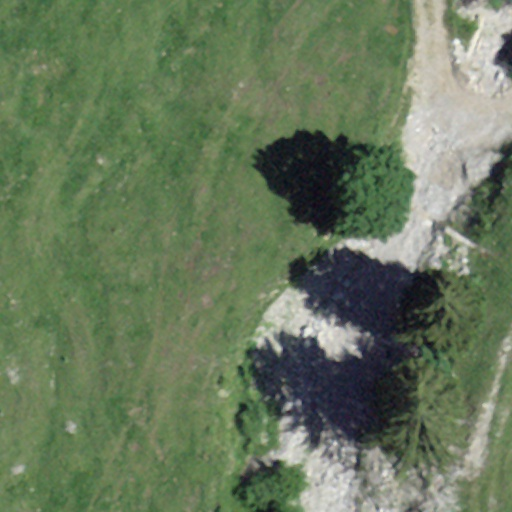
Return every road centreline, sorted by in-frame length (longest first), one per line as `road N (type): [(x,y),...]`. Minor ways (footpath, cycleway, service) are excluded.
road 1 (track): [(425,0),(433,73),(453,108),(477,124),(511,114)]
road 2 (track): [(486,511),(481,471),(511,368)]
